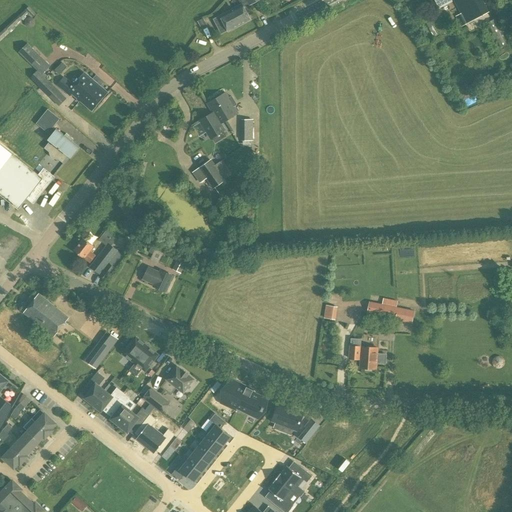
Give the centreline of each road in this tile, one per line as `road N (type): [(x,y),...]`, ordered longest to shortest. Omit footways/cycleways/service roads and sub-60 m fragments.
road 1 (unclassified): [(511,402),(382,404),(297,392),(31,259)]
road 2 (tertiary): [(31,259),(155,99),(331,0)]
road 3 (residential): [(188,500),(241,439),(275,457),(231,511)]
